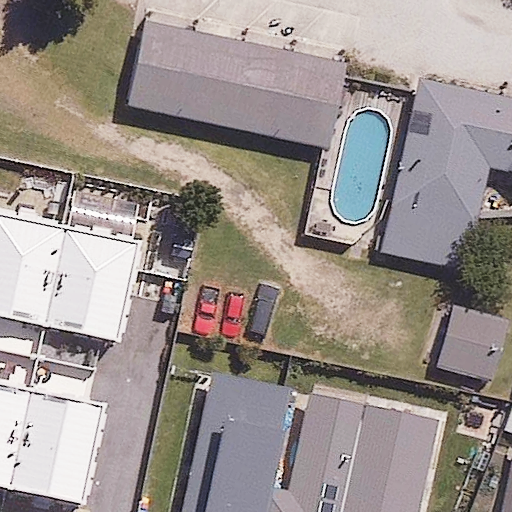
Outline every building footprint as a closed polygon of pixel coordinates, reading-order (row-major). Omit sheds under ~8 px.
[(144,20),(125,103),(322,148),(341,65),(144,20)] [(511,91),(423,70),(381,248),(464,267),(488,163),(511,169),(511,91)] [(140,233),(0,204),(0,319),(117,344),(140,233)] [(505,323),(448,311),(436,366),(494,378),(505,323)] [(259,511),(281,417),(300,422),(279,511),(419,511),(441,418),(200,362),(165,511),(259,511)] [(111,405),(0,380),(0,486),(89,506),(111,405)]
